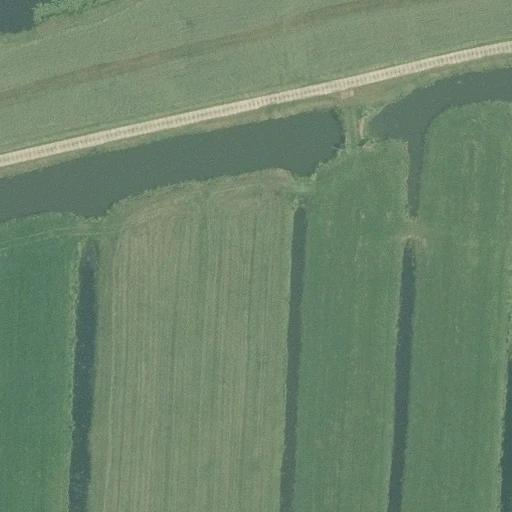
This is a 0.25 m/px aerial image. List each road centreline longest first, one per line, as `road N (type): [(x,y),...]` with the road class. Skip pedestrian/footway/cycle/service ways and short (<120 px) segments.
road 1 (track): [(511,49),(0,163)]
road 2 (track): [(358,170),(342,86),(302,0)]
